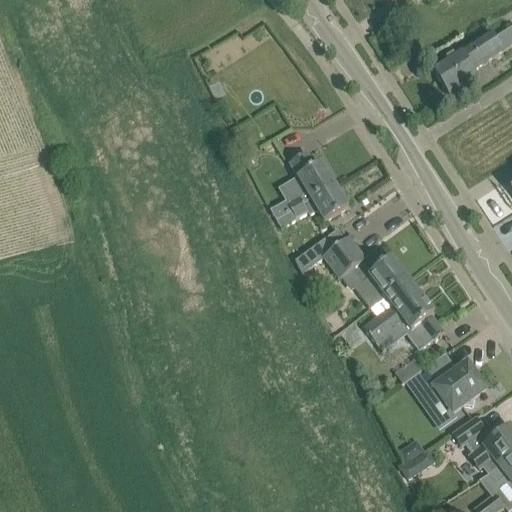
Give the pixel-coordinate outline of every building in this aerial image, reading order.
[(503,54),(511,48),(511,30),(495,41),(490,34),(460,53),(431,71),(450,100),(478,82),(473,73),(503,54)] [(271,214),(277,223),(335,188),(322,166),(315,171),(306,157),(289,168),(305,193),(286,205),(271,214)] [(335,188),(277,223),(282,232),(309,216),(310,219),(319,214),(325,225),(349,210),(335,188)] [(354,292),(370,313),(385,301),(408,283),(392,263),(372,278),(363,266),(366,263),(349,241),(346,243),(338,232),(295,265),(302,277),(323,261),(340,283),(354,272),(363,285),(354,292)] [(408,283),(385,301),(392,310),(364,332),(376,348),(404,326),(411,335),(407,339),(419,355),(444,336),(432,319),(434,317),(408,283)] [(413,381),(411,382),(425,401),(434,403),(440,398),(453,416),(463,409),(472,410),(472,402),(486,393),(467,367),(458,374),(445,357),(423,373),(413,381)] [(415,362),(404,370),(413,381),(423,373),(415,362)] [(482,469),(488,478),(511,458),(511,430),(510,429),(488,446),(481,436),(482,435),(475,423),(452,438),(462,451),(466,448),(472,456),(469,459),(478,472),(482,469)] [(419,447),(411,452),(416,461),(424,455),(419,447)] [(511,458),(488,478),(496,487),(506,479),(511,486),(511,458)] [(400,474),(408,485),(422,475),(414,464),(400,474)] [(496,497),(475,511),(499,511),(504,509),(496,497)]
